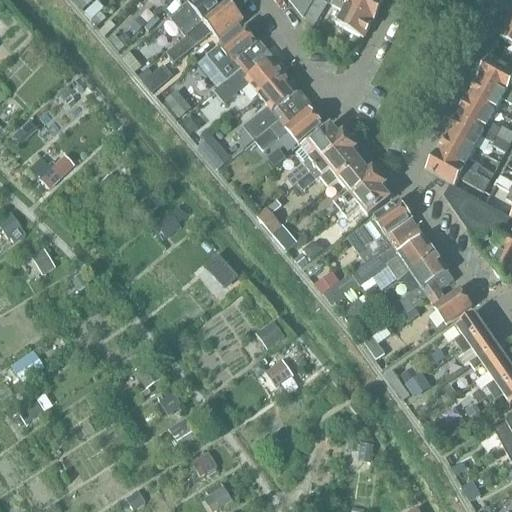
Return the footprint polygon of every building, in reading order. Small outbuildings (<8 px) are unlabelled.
[(89,0),(83,0),(78,6),(83,12),(93,3),(89,0)] [(204,25),(229,5),(224,0),(197,0),(183,12),(170,22),(185,40),(204,25)] [(197,0),(174,0),(183,12),(197,0)] [(331,7),(335,0),(334,0),(285,0),(303,21),(312,32),(327,6),(331,7)] [(335,0),(331,7),(342,14),(336,26),(363,41),(374,22),(335,0)] [(334,0),(335,0),(374,22),(384,3),(379,0),(334,0)] [(84,15),(92,23),(105,10),(98,2),(84,15)] [(204,25),(185,40),(185,41),(170,53),(177,63),(212,35),(219,44),(244,24),(229,5),(204,25)] [(491,57),(511,69),(511,19),(501,40),(491,57)] [(227,84),(239,74),(250,65),(266,52),(259,43),(256,46),(243,29),(206,59),(227,84)] [(104,39),(115,52),(121,47),(110,34),(104,39)] [(249,87),(259,99),(283,79),(270,63),(273,60),(266,52),(250,65),(239,74),(239,75),(214,95),(224,107),(249,87)] [(122,60),(134,75),(142,69),(130,54),(122,60)] [(511,73),(489,61),(478,80),(511,98),(511,89),(510,88),(511,83),(511,73)] [(144,81),(153,93),(173,77),(164,65),(144,81)] [(283,79),(259,99),(269,111),(244,131),(254,144),(279,124),(307,102),(299,93),(296,95),(283,79)] [(511,98),(478,80),(468,99),(495,114),(502,102),(511,107),(511,98)] [(165,104),(180,122),(193,111),(178,93),(165,104)] [(468,99),(458,117),(497,139),(510,146),(511,142),(511,134),(506,131),(505,135),(489,126),(495,114),(468,99)] [(313,110),(307,102),(279,124),(268,133),(260,139),(267,147),(273,142),(274,140),(285,132),(299,148),(323,129),(310,112),(313,110)] [(458,117),(447,136),(475,151),(481,140),(492,146),(491,148),(505,156),(510,146),(497,139),(458,117)] [(303,167),(310,176),(350,143),(344,135),(339,138),(331,128),(308,146),(302,151),(310,162),(303,167)] [(447,136),(437,155),(476,176),(476,177),(490,184),(495,175),(481,168),(480,169),(468,163),(475,151),(447,136)] [(210,139),(198,149),(211,164),(223,154),(210,139)] [(328,191),(338,183),(360,165),(352,155),(357,151),(350,143),(310,176),(317,184),(320,181),(328,191)] [(476,176),(437,155),(426,174),(427,174),(451,188),(454,189),(458,181),(470,188),(484,195),(490,185),(476,177),(476,176)] [(43,159),(31,170),(50,191),(75,167),(65,156),(52,168),(43,159)] [(333,204),(339,212),(380,180),(373,171),(368,175),(360,165),(338,183),(346,193),(333,204)] [(287,180),(294,189),(309,176),(302,168),(287,180)] [(510,195),(511,196),(511,185),(501,179),(496,188),(510,195)] [(380,180),(339,212),(346,220),(360,210),(368,220),(390,202),(382,191),(386,188),(380,180)] [(511,222),(480,205),(451,188),(444,200),(475,244),(495,230),(503,234),(493,252),(485,258),(503,285),(510,284),(511,280),(511,222)] [(164,239),(193,218),(182,203),(153,225),(164,239)] [(360,271),(417,231),(411,223),(412,222),(399,204),(364,229),(357,235),(368,250),(358,257),(359,258),(354,262),(360,271)] [(256,219),(271,237),(280,229),(264,211),(256,219)] [(9,212),(0,218),(0,227),(10,241),(23,232),(9,212)] [(397,284),(410,275),(436,257),(423,239),(423,240),(417,231),(360,271),(361,271),(340,286),(340,285),(324,295),(334,308),(357,291),(359,294),(361,292),(359,290),(370,282),(388,270),(397,284)] [(42,250),(30,258),(41,274),(53,266),(42,250)] [(421,305),(422,306),(428,301),(440,293),(454,283),(436,257),(410,275),(420,289),(400,303),(408,314),(414,310),(421,305)] [(78,274),(67,284),(77,297),(89,287),(78,274)] [(323,296),(324,295),(340,285),(334,277),(318,289),(323,296)] [(440,293),(428,301),(447,327),(472,310),(460,292),(446,301),(440,293)] [(340,314),(344,320),(356,311),(352,305),(340,314)] [(408,314),(402,318),(407,325),(419,317),(414,310),(408,314)] [(454,343),(459,350),(487,331),(476,315),(443,338),(449,347),(454,343)] [(256,333),(269,350),(286,337),(273,320),(256,333)] [(386,330),(381,333),(386,339),(390,336),(386,330)] [(475,372),(483,367),(477,359),(497,346),(487,331),(459,350),(464,357),(459,361),(464,369),(462,370),(467,378),(473,373),(472,371),(473,370),(475,372)] [(381,333),(373,339),(377,346),(386,339),(381,333)] [(373,339),(364,346),(377,364),(386,357),(377,346),(373,339)] [(477,359),(483,367),(488,375),(508,361),(497,346),(477,359)] [(31,350),(9,367),(22,385),(44,368),(31,350)] [(429,360),(433,367),(443,360),(438,354),(429,360)] [(265,371),(276,388),(294,376),(283,360),(265,371)] [(462,416),(465,414),(475,407),(491,396),(511,381),(511,367),(508,361),(488,375),(494,383),(486,389),(485,387),(456,408),(462,416)] [(386,378),(396,392),(402,388),(393,373),(386,378)] [(424,374),(408,383),(416,396),(431,387),(424,374)] [(511,381),(491,396),(495,403),(504,398),(510,407),(511,405),(511,381)] [(402,388),(396,392),(404,403),(410,399),(402,388)] [(511,422),(493,433),(504,452),(511,447),(511,422)] [(200,477),(217,470),(211,454),(193,461),(200,477)] [(462,466),(451,472),(455,479),(466,473),(462,466)] [(202,495),(211,511),(217,511),(234,502),(222,483),(202,495)] [(472,485),(462,491),(465,498),(476,492),(472,485)] [(476,492),(465,498),(469,505),(480,499),(476,492)]
